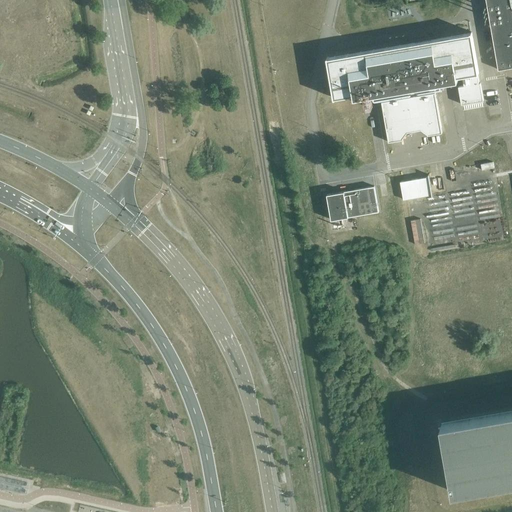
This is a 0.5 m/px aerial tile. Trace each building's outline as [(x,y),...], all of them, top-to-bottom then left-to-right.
[(511,0),(486,0),(499,69),(511,67),(511,0)] [(442,133),(434,85),(458,81),(457,76),(463,75),(465,86),(459,87),(462,104),(484,100),(481,83),(479,83),(477,73),(479,73),(472,32),(471,32),(442,37),(328,57),(327,57),(334,98),(336,98),(382,89),(383,94),(381,95),(389,142),(403,139),(408,132),(421,130),(428,134),(428,135),(442,133)] [(403,198),(433,194),(430,176),(401,179),(403,198)] [(377,186),(328,192),(332,218),(380,212),(377,186)] [(415,242),(425,241),(422,218),(412,219),(415,242)] [(511,411),(442,424),(453,492),(511,481),(511,411)]
